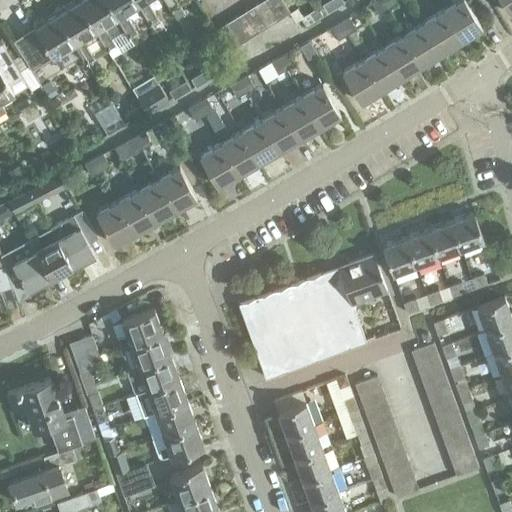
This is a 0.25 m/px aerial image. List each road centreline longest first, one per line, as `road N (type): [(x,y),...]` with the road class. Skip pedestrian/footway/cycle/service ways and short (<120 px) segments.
road 1 (residential): [(186,271),(337,165),(485,82)]
road 2 (residential): [(267,511),(186,271)]
road 3 (residential): [(0,354),(186,271)]
